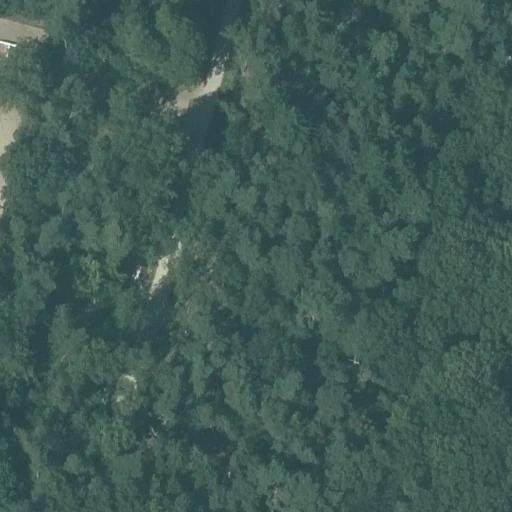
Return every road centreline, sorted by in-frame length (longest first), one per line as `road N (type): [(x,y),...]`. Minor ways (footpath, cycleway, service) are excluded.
road 1 (track): [(92,511),(199,118)]
road 2 (track): [(200,116),(52,82)]
road 3 (unclassified): [(199,118),(232,0)]
